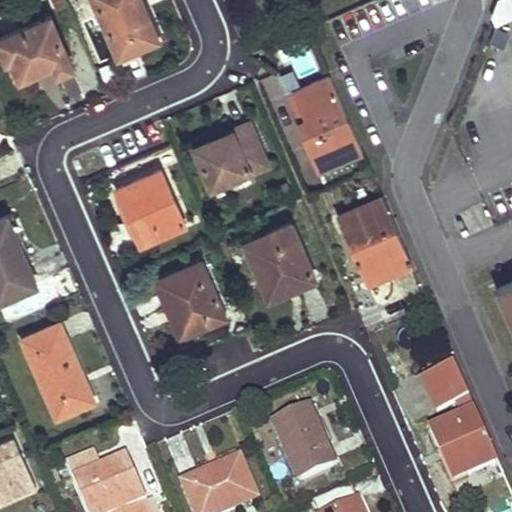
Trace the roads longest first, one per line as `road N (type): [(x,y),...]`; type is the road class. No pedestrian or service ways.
road 1 (residential): [(422,511),(353,358),(326,347),(178,409),(151,402),(50,165),(62,137),(199,78),(215,41),(197,0)]
road 2 (residential): [(511,431),(406,173),(469,0)]
